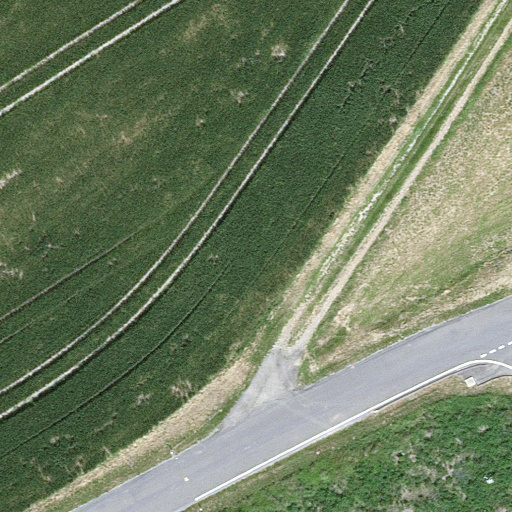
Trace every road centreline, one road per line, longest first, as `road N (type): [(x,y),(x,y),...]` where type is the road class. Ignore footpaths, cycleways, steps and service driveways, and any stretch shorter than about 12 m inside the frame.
road 1 (track): [(229,460),(511,22)]
road 2 (tertiary): [(511,325),(396,373),(132,511)]
